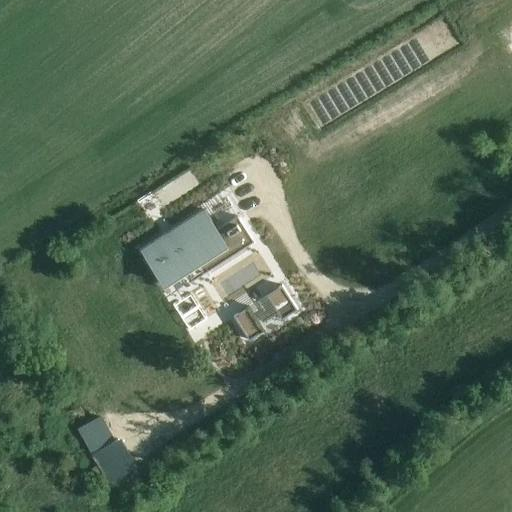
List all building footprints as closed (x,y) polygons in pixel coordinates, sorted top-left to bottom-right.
[(237,216),(216,229),(203,209),(141,249),(163,283),(198,260),(208,275),(210,274),(208,271),(253,241),(237,216)] [(282,319),(297,310),(282,286),(267,295),(282,319)] [(249,339),(264,330),(250,307),(235,317),(249,339)] [(136,347),(97,362),(107,388),(96,393),(102,410),(119,404),(125,420),(146,412),(137,388),(150,383),(136,347)] [(121,439),(91,456),(107,485),(135,470),(137,469),(135,465),(132,459),(123,444),(121,439)]
